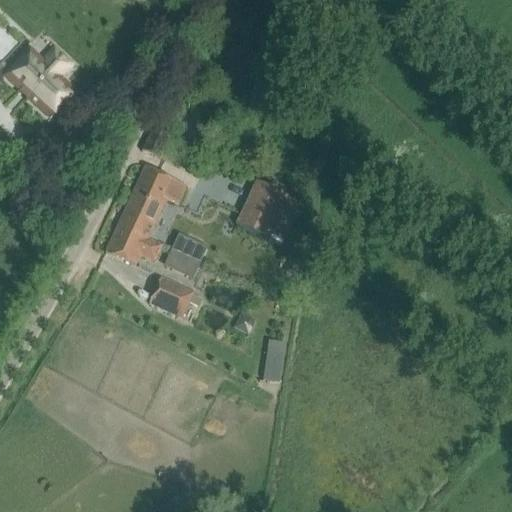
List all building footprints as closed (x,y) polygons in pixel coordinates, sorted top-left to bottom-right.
[(30,48),(23,55),(6,73),(15,82),(51,117),(75,92),(64,81),(75,67),(55,47),(43,60),(30,48)] [(160,161),(170,140),(152,131),(142,153),(160,161)] [(145,168),(118,228),(146,241),(165,200),(177,206),(186,187),(164,177),(145,168)] [(255,183),(235,226),(282,247),(302,204),(287,197),(291,187),(272,177),(267,188),(255,183)] [(106,255),(136,269),(141,258),(154,265),(162,249),(146,241),(118,228),(106,255)] [(179,238),(172,253),(201,266),(208,251),(179,238)] [(201,266),(172,253),(164,270),(193,283),(201,266)] [(194,295),(161,280),(149,305),(182,320),(194,295)] [(193,297),(189,304),(198,308),(201,301),(193,297)] [(248,337),(256,322),(241,314),(233,329),(248,337)] [(269,342),(263,382),(280,384),(286,345),(269,342)]
